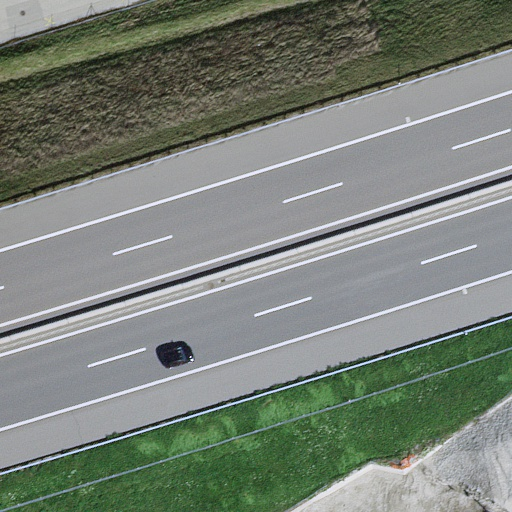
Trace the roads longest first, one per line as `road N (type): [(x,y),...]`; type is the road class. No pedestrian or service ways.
road 1 (motorway): [(0,393),(511,235)]
road 2 (motorway): [(511,127),(0,285)]
